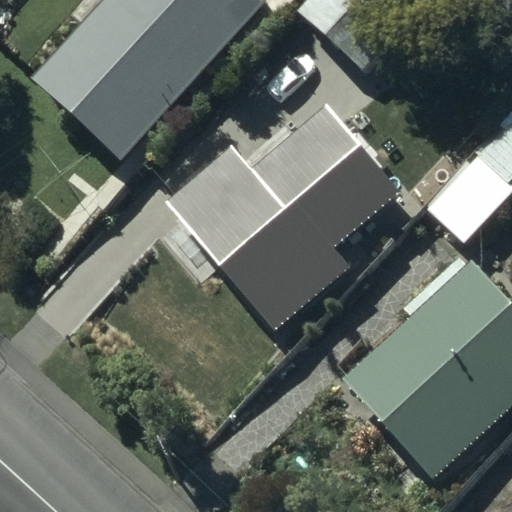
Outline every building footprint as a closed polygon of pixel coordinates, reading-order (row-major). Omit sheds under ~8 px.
[(262,0),(121,0),(38,90),(127,173),(276,13),(262,0)] [(403,0),(308,0),(296,13),(371,87),(431,26),(403,0)] [(511,25),(511,0),(453,0),(498,41),(511,25)] [(237,165),(173,218),(280,346),(354,284),(339,266),(407,209),(335,122),(257,188),(237,165)] [(511,124),(428,215),(470,256),(511,212),(511,124)] [(511,310),(480,275),(350,393),(441,494),(511,429),(511,310)]
